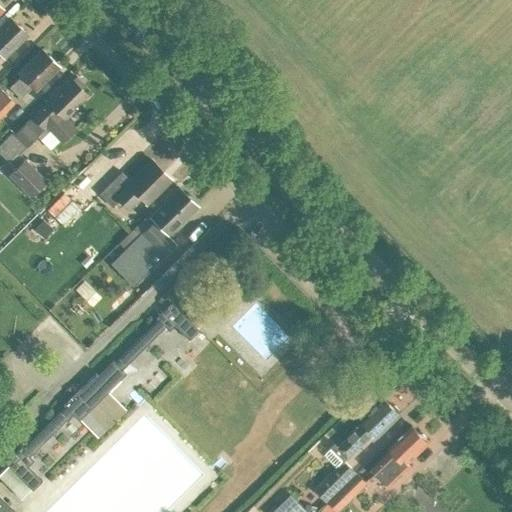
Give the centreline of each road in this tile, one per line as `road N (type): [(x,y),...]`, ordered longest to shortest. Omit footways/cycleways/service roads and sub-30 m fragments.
road 1 (residential): [(499,386),(475,399),(440,392),(54,0)]
road 2 (residential): [(499,386),(118,0)]
